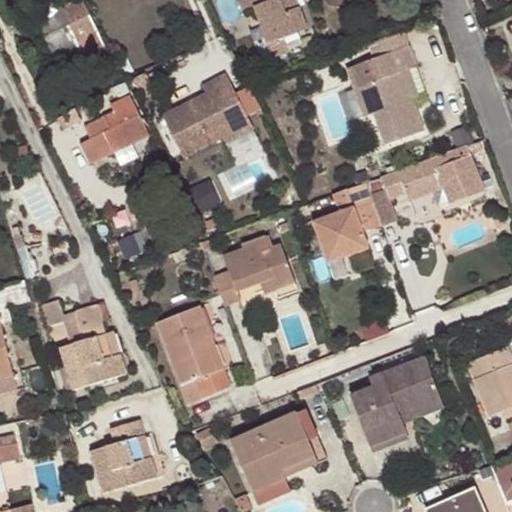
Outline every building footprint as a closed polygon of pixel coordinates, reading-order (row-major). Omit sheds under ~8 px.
[(78,50),(102,39),(82,0),(76,0),(58,8),(61,14),(40,23),(45,34),(44,36),(53,53),(75,42),(78,50)] [(236,0),(243,16),(254,12),(249,0),(236,0)] [(279,2),(284,0),(249,0),(254,12),(268,49),(286,41),(309,32),(300,9),(293,12),(284,16),(279,2)] [(293,12),(287,0),(284,0),(279,2),(284,16),(293,12)] [(408,45),(403,32),(368,46),(373,60),(408,45)] [(107,49),(102,39),(78,50),(83,61),(107,49)] [(286,41),(268,49),(274,62),(292,55),(286,41)] [(416,68),(408,45),(373,60),(381,80),(363,87),(354,90),(365,121),(376,116),(388,147),(426,132),(413,99),(403,73),(416,68)] [(373,60),(355,67),(363,87),(381,80),(373,60)] [(410,71),(403,73),(413,99),(420,96),(410,71)] [(214,87),(162,113),(183,156),(222,136),(250,122),(225,73),(211,80),(214,87)] [(114,151),(149,135),(131,95),(112,104),(115,111),(85,125),(91,138),(80,142),(89,163),(114,151)] [(83,118),(77,106),(58,115),(63,127),(83,118)] [(252,127),(250,122),(222,136),(225,141),(252,127)] [(484,188),(467,144),(381,176),(386,190),(389,197),(405,191),(408,198),(442,185),(448,199),(464,194),(464,196),(484,188)] [(346,188),(332,194),(338,214),(313,223),(327,263),(368,248),(346,188)] [(386,190),(372,195),(382,225),(397,220),(389,197),(386,190)] [(212,272),(223,302),(240,296),(236,288),(260,279),(263,289),(294,278),(280,242),(270,247),(268,241),(272,239),(270,233),(243,242),(244,248),(224,256),(229,268),(212,272)] [(207,239),(200,241),(204,250),(214,247),(211,238),(207,239)] [(200,241),(178,249),(182,258),(204,250),(200,241)] [(7,305),(28,300),(22,281),(0,286),(0,389),(15,386),(0,323),(0,320),(10,319),(7,305)] [(111,356),(104,333),(97,305),(75,310),(84,340),(59,348),(71,389),(125,373),(119,353),(111,356)] [(206,345),(213,342),(199,306),(156,323),(181,386),(196,381),(203,399),(232,387),(224,368),(216,372),(206,345)] [(113,331),(104,333),(111,356),(119,353),(113,331)] [(224,368),(213,342),(206,345),(216,372),(224,368)] [(504,408),(511,405),(511,357),(507,346),(467,362),(489,415),(504,408)] [(424,356),(412,361),(418,377),(430,372),(424,356)] [(418,377),(412,361),(369,378),(372,389),(351,397),(370,445),(406,431),(402,421),(400,414),(440,398),(430,372),(418,377)] [(400,414),(402,421),(443,406),(440,398),(400,414)] [(305,410),(297,413),(314,453),(281,468),(285,475),(326,456),(305,410)] [(314,453),(297,413),(232,442),(252,490),(285,475),(281,468),(314,453)] [(136,437),(144,436),(140,420),(109,429),(113,445),(90,451),(103,493),(157,477),(151,457),(142,459),(136,437)] [(217,442),(209,427),(197,433),(204,448),(217,442)] [(0,446),(15,443),(12,430),(0,432),(0,446)] [(151,457),(144,436),(136,437),(142,459),(151,457)] [(0,460),(18,457),(15,443),(0,446),(0,460)] [(426,509),(427,511),(484,511),(474,488),(426,509)] [(58,511),(88,511),(91,511),(87,497),(56,505),(58,511)]
